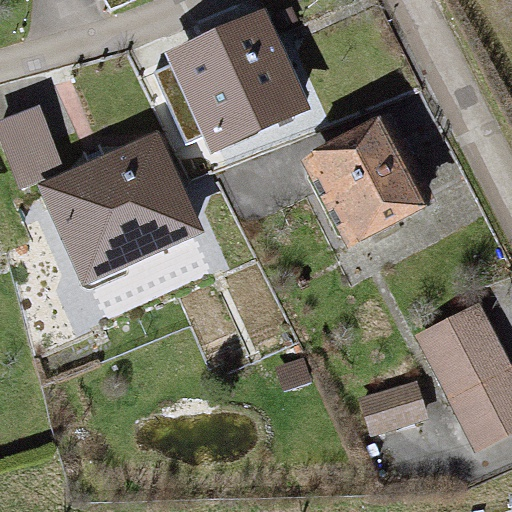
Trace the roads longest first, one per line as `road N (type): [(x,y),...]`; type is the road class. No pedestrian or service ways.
road 1 (residential): [(511,194),(417,0)]
road 2 (residential): [(0,67),(204,0)]
